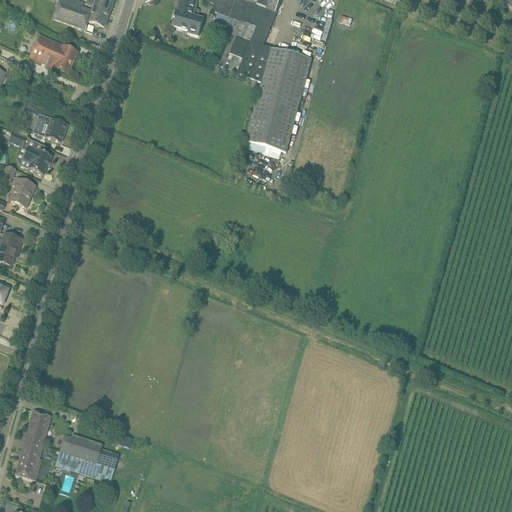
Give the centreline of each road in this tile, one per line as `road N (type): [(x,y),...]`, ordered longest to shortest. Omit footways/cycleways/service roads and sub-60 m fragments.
road 1 (track): [(61,225),(511,412)]
road 2 (tertiary): [(0,445),(129,0)]
road 3 (unclassified): [(511,47),(398,0)]
